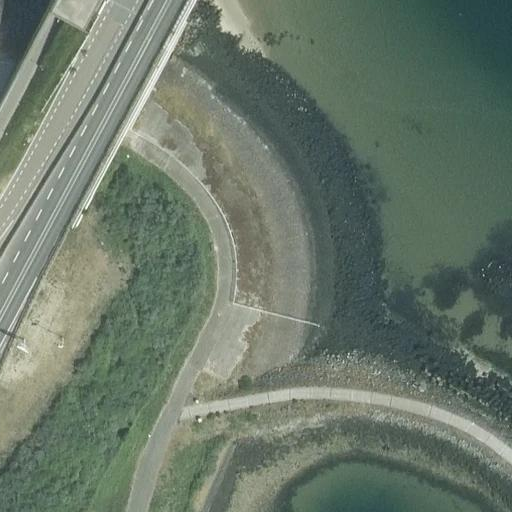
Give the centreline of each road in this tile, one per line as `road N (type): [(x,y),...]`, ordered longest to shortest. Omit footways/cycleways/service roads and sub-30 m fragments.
road 1 (track): [(511,458),(468,427),(407,402),(324,391),(166,415)]
road 2 (primary): [(0,317),(165,0)]
road 3 (unclassified): [(0,218),(123,0)]
